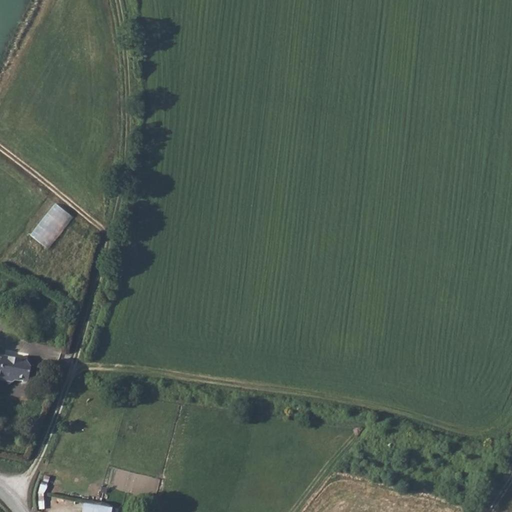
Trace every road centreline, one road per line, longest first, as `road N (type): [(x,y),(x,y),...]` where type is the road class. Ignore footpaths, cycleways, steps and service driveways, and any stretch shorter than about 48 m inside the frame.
road 1 (track): [(117,0),(129,84),(119,206),(74,365),(27,475),(8,500)]
road 2 (track): [(0,148),(111,238)]
